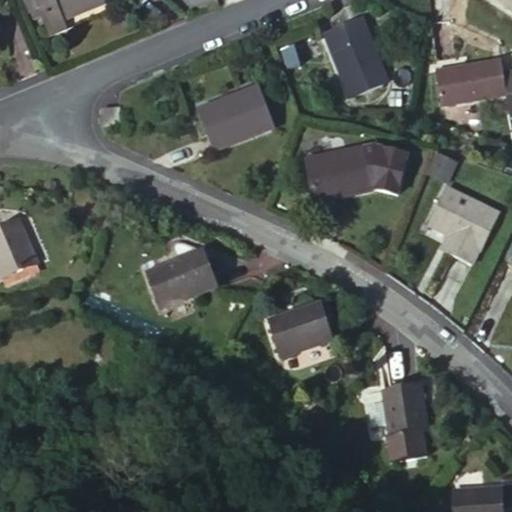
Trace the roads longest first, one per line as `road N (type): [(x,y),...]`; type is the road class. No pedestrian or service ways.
road 1 (residential): [(511,413),(435,336),(353,276),(157,176),(0,116)]
road 2 (residential): [(275,0),(0,113)]
